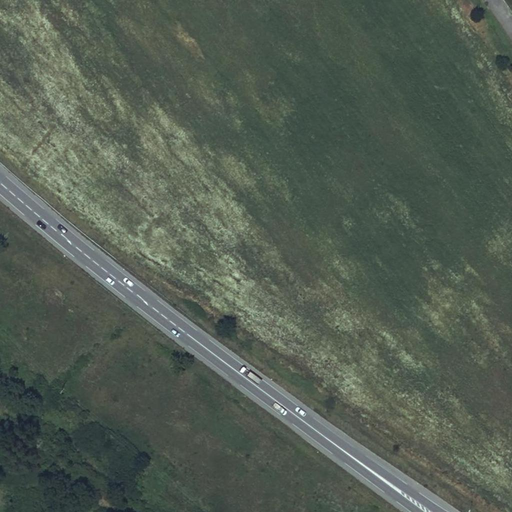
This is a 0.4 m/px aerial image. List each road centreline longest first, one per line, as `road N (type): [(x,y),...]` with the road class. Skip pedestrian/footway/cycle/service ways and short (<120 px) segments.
road 1 (primary): [(255,385),(0,176)]
road 2 (primary): [(441,511),(255,385)]
road 3 (primary): [(255,385),(421,511)]
